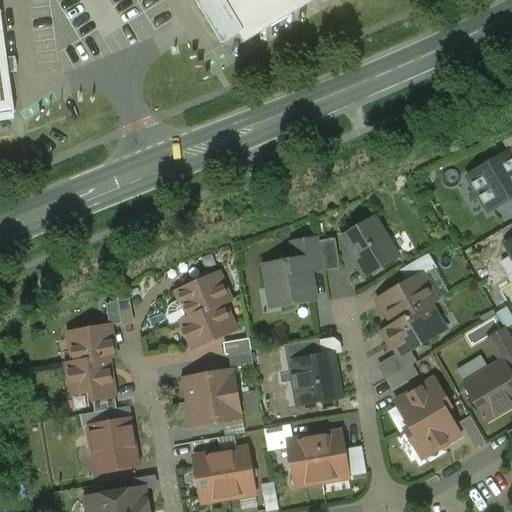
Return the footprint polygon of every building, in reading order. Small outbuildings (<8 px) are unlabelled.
[(308,0),(193,0),(220,45),(242,32),(284,15),(308,0)] [(0,15),(0,113),(14,111),(0,15)] [(511,138),(503,144),(509,154),(510,153),(511,156),(511,138)] [(509,154),(468,178),(489,213),(511,199),(511,156),(510,153),(509,154)] [(374,218),(340,238),(364,278),(397,258),(374,218)] [(318,239),(290,243),(290,245),(296,244),(298,260),(305,259),(308,272),(323,270),(318,242),(318,239)] [(334,240),(318,242),(323,272),(339,269),(334,240)] [(438,298),(448,293),(428,255),(409,264),(414,273),(422,269),(438,298)] [(298,260),(264,266),(268,289),(278,296),(280,306),(314,300),(311,282),(309,282),(308,272),(305,259),(298,260)] [(197,283),(176,292),(180,301),(188,319),(222,304),(223,305),(229,302),(217,274),(197,283)] [(420,276),(378,300),(393,326),(428,305),(435,301),(420,276)] [(130,299),(105,301),(107,324),(132,322),(130,299)] [(180,301),(172,304),(168,307),(167,312),(167,317),(171,324),(171,326),(181,321),(188,319),(180,301)] [(222,304),(188,319),(181,321),(185,331),(182,332),(187,342),(189,340),(193,350),(214,341),(235,332),(223,305),(222,304)] [(393,326),(383,332),(389,342),(394,343),(399,353),(401,357),(410,351),(435,337),(430,328),(436,319),(428,305),(393,326)] [(109,327),(68,334),(73,363),(73,364),(107,358),(108,359),(115,358),(109,327)] [(511,365),(511,341),(505,329),(487,340),(501,363),(502,362),(506,369),(511,365)] [(225,356),(228,356),(248,352),(246,340),(223,344),(225,356)] [(319,340),(283,346),(287,365),(293,364),(293,363),(322,358),(319,340)] [(410,351),(401,357),(399,353),(394,356),(403,371),(416,362),(410,351)] [(248,352),(228,356),(230,367),(253,364),(250,352),(248,352)] [(322,358),(293,363),(293,364),(297,384),(302,388),(304,404),(339,398),(332,356),(322,358)] [(107,358),(73,364),(73,363),(66,365),(71,396),(90,393),(92,402),(114,398),(108,359),(107,358)] [(501,363),(473,380),(471,388),(468,390),(486,421),(511,405),(511,379),(506,369),(502,362),(501,363)] [(231,372),(184,380),(184,382),(182,382),(180,385),(181,390),(184,392),(186,391),(188,403),(236,395),(233,375),(232,375),(231,372)] [(434,380),(394,403),(410,429),(405,432),(421,459),(460,436),(445,410),(450,407),(434,380)] [(236,395),(188,403),(190,415),(188,416),(186,418),(187,423),(189,425),(191,424),(192,427),(239,419),(238,415),(239,415),(236,395)] [(114,398),(92,402),(94,413),(101,412),(116,410),(114,398)] [(116,410),(101,412),(103,424),(127,420),(125,408),(116,410)] [(94,413),(85,415),(88,427),(103,424),(101,412),(94,413)] [(88,427),(87,427),(87,428),(90,428),(97,472),(95,473),(95,474),(139,466),(139,465),(137,465),(129,421),(131,421),(131,419),(127,420),(103,424),(88,427)] [(289,426),(264,431),(268,452),(288,448),(287,443),(292,442),(289,426)] [(340,434),(325,436),(325,439),(314,441),(321,483),(348,478),(343,450),(340,434)] [(314,441),(303,443),(303,440),(292,442),(287,443),(288,448),(290,461),(287,466),(288,471),(293,474),(295,487),(321,483),(314,441)] [(361,447),(343,450),(348,478),(366,475),(361,447)] [(247,450),(231,453),(232,455),(221,457),(228,499),(254,494),(252,481),(255,477),(254,471),(250,468),(247,450)] [(221,457),(209,459),(209,456),(194,459),(197,476),(193,481),(194,486),(199,490),(201,503),(228,499),(221,457)] [(133,480),(120,482),(122,494),(135,492),(133,480)] [(122,494),(87,500),(89,511),(147,511),(145,502),(144,502),(142,491),(135,492),(122,494)]
